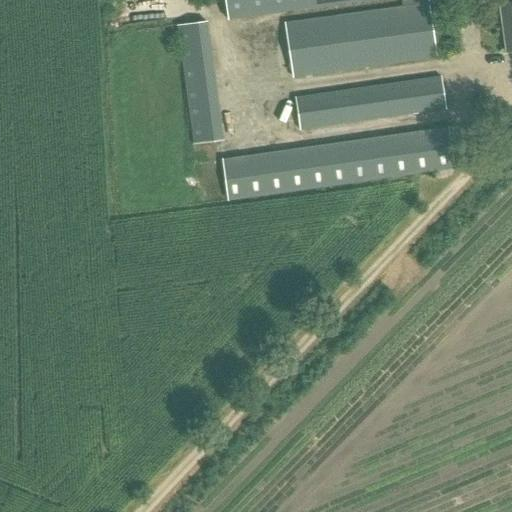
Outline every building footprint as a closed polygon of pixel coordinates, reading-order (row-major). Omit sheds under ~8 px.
[(436,57),(427,0),(225,0),(228,19),(366,0),(408,0),(409,6),(345,15),(285,25),(292,78),(353,69),(436,57)] [(511,51),(511,0),(498,0),(506,53),(511,51)] [(193,144),(222,140),(206,22),(177,26),(193,144)] [(441,77),(295,98),(299,130),(445,109),(441,77)] [(228,200),(453,168),(448,128),(222,160),(228,200)]
